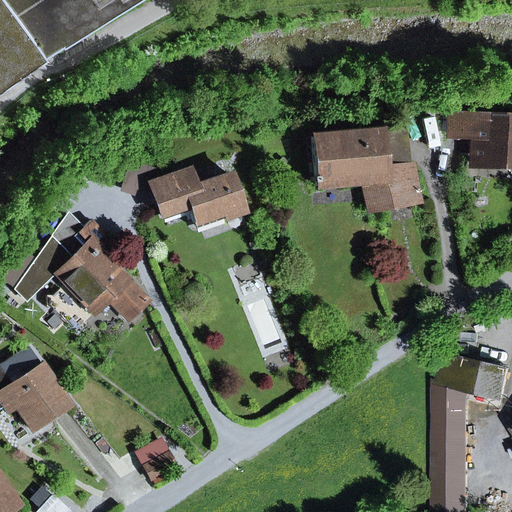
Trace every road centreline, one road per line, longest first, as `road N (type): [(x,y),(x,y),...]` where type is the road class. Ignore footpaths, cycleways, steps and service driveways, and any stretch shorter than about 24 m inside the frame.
road 1 (residential): [(145,511),(511,283)]
road 2 (residential): [(168,0),(54,63)]
